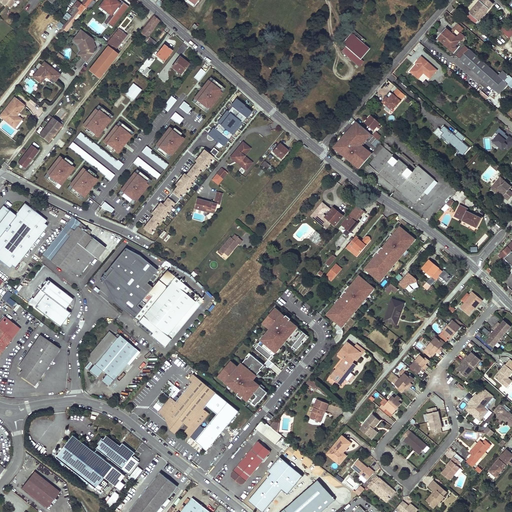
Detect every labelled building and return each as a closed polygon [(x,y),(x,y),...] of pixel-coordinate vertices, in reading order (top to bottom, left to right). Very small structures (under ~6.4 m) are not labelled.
[(11,8),(18,0),(20,3),(22,0),(0,0),(0,1),(5,6),(7,5),(11,8)] [(84,0),(81,4),(77,9),(79,11),(81,12),(85,8),(86,9),(93,0),(84,0)] [(113,15),(107,24),(112,28),(128,6),(122,3),(120,6),(118,4),(119,4),(114,0),(103,0),(100,5),(113,15)] [(489,8),(493,3),(489,0),(481,0),(480,1),(470,13),(479,21),(489,8)] [(78,1),(72,8),(74,9),(71,11),(72,12),(74,13),(77,9),(81,4),(78,1)] [(106,25),(107,24),(113,15),(100,5),(98,8),(109,16),(104,23),(106,25)] [(72,17),(70,18),(73,19),(79,11),(77,9),(74,13),(72,17)] [(154,17),(140,33),(146,38),(159,21),(154,17)] [(70,19),(62,29),(66,33),(74,22),(72,20),(70,19)] [(456,29),(460,33),(464,29),(458,24),(454,28),(456,29)] [(511,31),(505,26),(501,30),(504,33),(506,32),(508,34),(511,31)] [(343,34),(338,40),(345,47),(360,59),(369,49),(363,44),(366,41),(350,27),(346,31),(349,34),(347,37),(343,34)] [(446,28),(442,32),(446,36),(445,37),(443,35),(440,40),(454,52),(457,48),(455,46),(457,44),(454,40),(456,37),(460,41),(461,41),(465,37),(460,33),(456,29),(452,33),(446,28)] [(118,29),(106,45),(108,47),(113,51),(126,36),(118,29)] [(93,53),(92,48),(92,43),(94,43),(94,40),(82,30),(76,39),(81,43),(82,52),(79,57),(86,62),(93,53)] [(164,46),(156,56),(164,61),(172,52),(164,46)] [(117,55),(108,47),(88,71),(97,78),(117,55)] [(363,61),(360,59),(345,47),(341,51),(358,67),(363,61)] [(463,48),(457,56),(460,59),(467,51),(463,48)] [(499,94),(508,84),(504,81),(507,77),(506,76),(507,75),(503,70),(499,74),(498,75),(496,73),(469,49),(467,51),(460,59),(499,94)] [(149,57),(141,68),(144,71),(142,73),(146,77),(151,71),(147,68),(154,60),(149,57)] [(180,57),(172,68),(181,75),(189,64),(180,57)] [(424,73),(430,78),(437,70),(421,57),(418,61),(419,62),(417,64),(410,72),(418,79),(424,73)] [(39,67),(33,75),(41,82),(47,75),(50,77),(51,76),(55,79),(60,73),(44,61),(41,64),(44,66),(42,69),(39,67)] [(205,72),(201,69),(194,77),(199,81),(205,72)] [(162,71),(154,82),(160,87),(169,76),(162,71)] [(226,88),(211,77),(192,101),(207,113),(226,88)] [(388,81),(383,89),(388,92),(393,84),(388,81)] [(154,82),(151,86),(158,91),(160,87),(154,82)] [(142,89),(134,83),(125,93),(133,100),(142,89)] [(486,99),(488,96),(481,91),(479,93),(486,99)] [(390,92),(386,97),(387,97),(390,100),(394,95),(390,92)] [(171,95),(162,107),(168,111),(176,99),(171,95)] [(387,97),(383,102),(392,110),(400,101),(394,95),(390,100),(387,97)] [(27,106),(15,96),(4,110),(6,112),(3,117),(14,126),(21,118),(19,116),(18,115),(20,113),(21,114),(27,106)] [(235,97),(207,134),(224,146),(251,109),(235,97)] [(192,108),(184,101),(179,107),(187,113),(192,108)] [(142,102),(138,109),(142,112),(147,105),(142,102)] [(112,117),(98,106),(82,125),(86,129),(85,130),(92,135),(93,133),(97,136),(112,117)] [(183,119),(176,112),(171,118),(179,124),(183,119)] [(365,123),(374,130),(380,123),(371,116),(365,123)] [(53,117),(39,135),(48,142),(62,124),(53,117)] [(21,118),(14,126),(17,128),(24,120),(21,118)] [(118,153),(134,132),(120,121),(105,142),(107,144),(105,147),(113,153),(115,151),(118,153)] [(371,134),(359,124),(356,127),(354,128),(352,127),(344,136),(352,143),(351,144),(354,146),(354,145),(358,148),(359,146),(360,146),(361,144),(367,138),(368,139),(371,134)] [(458,151),(456,153),(461,157),(469,147),(462,141),(465,136),(456,129),(453,132),(444,125),(441,129),(438,127),(434,132),(458,151)] [(173,130),(169,127),(154,148),(168,158),(183,138),(180,136),(182,133),(174,128),(173,130)] [(497,133),(491,141),(503,150),(505,148),(508,151),(511,145),(511,136),(508,133),(507,133),(499,127),(496,131),(497,133)] [(85,148),(87,146),(119,169),(123,163),(80,132),(74,140),(85,148)] [(373,135),(379,140),(382,137),(375,132),(373,135)] [(352,143),(344,136),(335,147),(335,148),(349,160),(351,158),(354,161),(353,163),(355,161),(358,164),(356,166),(359,168),(370,156),(372,154),(368,151),(367,152),(360,146),(359,146),(358,148),(354,145),(354,146),(351,144),(352,143)] [(115,173),(72,142),(68,147),(111,178),(115,173)] [(243,143),(230,158),(246,171),(252,163),(244,156),(250,149),(243,143)] [(279,144),(272,152),(281,160),(288,151),(279,144)] [(361,144),(360,146),(367,152),(368,151),(369,150),(361,144)] [(374,159),(369,165),(415,203),(424,192),(434,180),(418,166),(416,168),(400,154),(400,155),(397,153),(387,144),(384,147),(374,159)] [(372,154),(370,156),(374,159),(384,147),(380,144),(372,154)] [(32,145),(18,163),(25,169),(39,151),(32,145)] [(145,146),(141,151),(156,162),(153,166),(162,172),(168,163),(145,146)] [(152,235),(212,154),(203,147),(184,173),(184,172),(161,202),(160,201),(141,226),(152,235)] [(64,159),(59,156),(43,177),(58,188),(74,167),(70,164),(72,162),(65,157),(64,159)] [(137,156),(133,161),(156,179),(160,174),(137,156)] [(265,161),(261,165),(267,170),(271,166),(265,161)] [(498,169),(499,170),(501,167),(499,166),(494,162),(492,165),(497,170),(498,169)] [(89,169),(87,171),(82,168),(67,188),(81,200),(97,179),(94,177),(96,174),(89,169)] [(222,168),(216,175),(223,180),(228,174),(222,168)] [(149,179),(136,169),(119,193),(133,205),(149,184),(149,179)] [(500,177),(494,185),(500,191),(499,192),(508,200),(511,195),(511,192),(509,190),(511,187),(500,177)] [(438,182),(434,180),(424,192),(428,195),(438,182)] [(203,201),(196,200),(193,210),(205,213),(205,210),(210,211),(210,210),(215,211),(216,205),(220,205),(223,194),(215,192),(213,204),(207,202),(207,204),(203,203),(203,201)] [(3,204),(0,207),(0,261),(8,267),(10,265),(13,267),(46,225),(44,222),(46,219),(24,202),(14,214),(3,204)] [(101,207),(112,212),(114,207),(103,202),(101,207)] [(322,203),(312,215),(316,218),(318,216),(320,218),(322,215),(323,214),(328,207),(322,203)] [(441,208),(445,211),(449,206),(446,203),(441,208)] [(462,220),(477,228),(481,218),(467,211),(468,209),(460,204),(456,213),(464,217),(462,220)] [(356,222),(364,212),(357,206),(341,225),(346,229),(351,233),(358,224),(356,222)] [(343,216),(333,207),(326,216),(325,217),(322,215),(320,218),(322,220),(320,223),(326,228),(331,222),(335,225),(343,216)] [(97,259),(105,248),(85,233),(82,230),(77,226),(50,261),(65,273),(68,269),(71,271),(78,277),(94,257),(97,259)] [(369,264),(366,269),(380,281),(384,276),(384,277),(412,244),(411,243),(415,239),(400,227),(397,232),(396,231),(382,247),(381,246),(377,251),(378,252),(369,264)] [(323,237),(315,231),(309,238),(317,244),(323,237)] [(166,242),(170,235),(166,233),(161,239),(166,242)] [(229,237),(217,253),(221,256),(223,253),(225,256),(228,252),(227,251),(229,249),(231,251),(236,244),(238,245),(241,241),(233,235),(231,238),(229,237)] [(342,248),(348,241),(342,236),(336,242),(342,248)] [(361,242),(355,236),(351,242),(354,244),(351,247),(354,251),(355,250),(359,253),(365,245),(368,242),(367,238),(364,238),(361,242)] [(511,242),(508,247),(499,255),(504,260),(505,258),(511,265),(511,242)] [(359,253),(355,250),(354,251),(351,247),(348,251),(355,257),(359,253)] [(329,268),(336,259),(332,256),(325,265),(329,268)] [(118,259),(102,278),(120,293),(136,274),(118,259)] [(429,260),(422,269),(431,277),(425,284),(428,286),(429,284),(431,286),(443,272),(429,260)] [(335,266),(328,274),(333,279),(340,271),(335,266)] [(142,307),(134,318),(138,321),(152,333),(150,335),(164,347),(204,299),(168,269),(142,300),(146,303),(144,305),(141,302),(139,304),(142,307)] [(416,279),(409,273),(400,284),(405,289),(409,284),(417,282),(416,279)] [(331,310),(328,315),(342,327),(346,322),(347,323),(371,293),(370,293),(374,288),(359,277),(356,281),(355,280),(346,291),(344,290),(340,295),(341,296),(330,310),(331,310)] [(71,313),(66,309),(73,299),(49,280),(34,299),(39,303),(35,307),(59,327),(63,323),(65,321),(71,313)] [(391,284),(385,290),(389,294),(392,290),(395,293),(398,289),(391,284)] [(7,290),(1,298),(6,301),(12,293),(7,290)] [(464,303),(460,308),(468,315),(473,309),(480,300),(471,292),(468,296),(469,297),(464,303)] [(469,297),(468,296),(466,294),(460,301),(464,303),(469,297)] [(39,303),(34,299),(30,304),(35,307),(39,303)] [(392,299),(384,321),(394,324),(396,317),(398,318),(404,303),(392,299)] [(480,300),(473,309),(474,310),(482,301),(480,300)] [(259,344),(256,348),(269,359),(272,355),(273,356),(282,345),(280,343),(284,338),(287,341),(286,342),(292,347),(293,346),(297,350),(303,343),(302,342),(307,335),(279,312),(279,313),(275,309),(264,322),(268,325),(267,326),(272,330),(269,334),(268,333),(259,344)] [(3,317),(0,320),(0,354),(12,339),(2,331),(9,322),(3,317)] [(461,324),(456,320),(454,322),(452,321),(443,330),(446,332),(443,335),(448,339),(450,337),(452,338),(460,328),(459,327),(461,324)] [(494,347),(511,326),(504,320),(501,324),(498,322),(493,328),(495,330),(492,334),(490,332),(487,335),(490,337),(487,341),(494,347)] [(150,335),(152,333),(138,321),(136,323),(150,335)] [(19,330),(9,322),(2,331),(12,339),(19,330)] [(93,365),(89,370),(97,377),(102,371),(106,374),(102,379),(103,381),(108,386),(116,376),(113,374),(134,348),(117,334),(115,336),(109,331),(86,358),(93,365)] [(39,336),(18,367),(22,370),(18,375),(34,386),(59,349),(39,336)] [(440,341),(436,337),(426,349),(430,353),(429,354),(433,357),(436,353),(438,354),(443,348),(441,347),(445,342),(441,340),(440,341)] [(353,347),(348,342),(338,354),(344,359),(335,370),(334,369),(329,374),(331,376),(330,377),(340,385),(352,369),(351,367),(354,363),(352,362),(355,359),(357,356),(359,357),(362,353),(360,352),(362,349),(356,344),(353,347)] [(134,348),(113,374),(116,376),(137,351),(134,348)] [(463,362),(456,369),(466,378),(475,368),(473,366),(480,359),(472,352),(469,356),(467,355),(461,361),(463,362)] [(230,363),(219,375),(224,379),(223,380),(249,401),(250,401),(256,406),(259,402),(267,392),(254,381),(253,382),(250,380),(256,372),(258,374),(261,370),(260,369),(264,365),(251,354),(248,359),(247,358),(242,364),(243,365),(240,369),(235,365),(234,366),(230,363)] [(422,354),(415,361),(425,370),(428,366),(426,365),(430,361),(422,354)] [(269,359),(264,365),(268,368),(273,363),(269,359)] [(425,370),(415,361),(411,367),(415,371),(414,372),(417,375),(421,371),(423,372),(425,370)] [(511,370),(505,365),(500,371),(501,372),(495,379),(502,384),(505,381),(507,383),(510,379),(508,378),(511,373),(511,370)] [(89,370),(88,371),(96,378),(97,377),(89,370)] [(409,377),(405,373),(395,385),(400,388),(399,390),(402,393),(406,389),(408,390),(412,385),(410,383),(414,378),(411,376),(409,377)] [(353,374),(347,381),(350,383),(355,376),(353,374)] [(227,402),(216,393),(197,376),(193,381),(177,401),(171,396),(159,410),(165,415),(172,421),(170,424),(170,426),(171,427),(170,429),(175,433),(179,428),(190,437),(209,413),(203,408),(206,405),(217,414),(227,402)] [(175,399),(181,389),(173,384),(169,390),(173,393),(171,396),(175,399)] [(492,396),(483,389),(477,396),(475,395),(467,404),(468,405),(465,409),(475,417),(492,396)] [(395,399),(392,396),(384,406),(386,408),(384,411),(390,415),(392,413),(393,414),(401,404),(400,403),(403,400),(397,396),(395,399)] [(158,411),(164,402),(159,398),(153,407),(158,411)] [(328,404),(317,400),(313,408),(314,408),(311,416),(315,417),(314,420),(320,422),(324,412),(325,412),(328,404)] [(206,450),(239,411),(227,402),(217,414),(195,441),(206,450)] [(496,414),(494,416),(499,420),(501,422),(503,420),(511,428),(511,427),(511,415),(509,413),(508,414),(502,408),(503,407),(499,404),(493,412),(496,414)] [(436,408),(427,410),(428,414),(427,414),(431,430),(432,430),(433,434),(442,432),(441,428),(443,428),(441,420),(439,421),(438,419),(441,418),(439,411),(437,412),(436,408)] [(381,421),(373,414),(363,426),(366,429),(363,432),(371,438),(377,431),(374,428),(381,421)] [(275,444),(282,437),(262,420),(256,428),(275,444)] [(487,426),(483,431),(490,437),(494,432),(487,426)] [(405,434),(408,437),(405,441),(408,444),(408,443),(414,448),(421,454),(425,450),(427,452),(431,448),(429,445),(413,432),(410,429),(405,434)] [(56,457),(96,489),(114,467),(73,435),(56,457)] [(351,442),(343,435),(331,449),(334,451),(330,455),(338,462),(345,454),(343,452),(342,452),(344,449),(345,450),(351,442)] [(96,449),(122,469),(135,453),(123,444),(120,447),(107,436),(103,440),(100,437),(95,442),(99,445),(96,449)] [(484,441),(482,443),(480,442),(479,440),(475,445),(477,446),(475,448),(474,447),(469,453),(472,455),(468,459),(475,464),(490,445),(484,441)] [(243,483),(245,481),(270,452),(258,442),(232,472),(231,475),(232,478),(234,480),(239,484),(243,483)] [(511,454),(506,450),(504,453),(503,453),(498,459),(499,460),(490,470),(496,476),(508,463),(511,466),(511,454)] [(345,454),(338,462),(340,464),(347,455),(345,454)] [(301,477),(279,458),(268,472),(270,474),(248,500),(261,511),(262,511),(282,489),(287,494),(301,477)] [(447,468),(442,474),(448,480),(450,481),(460,469),(458,467),(460,463),(454,458),(451,461),(452,462),(447,468)] [(375,472),(359,459),(353,467),(369,479),(375,472)] [(136,465),(129,478),(135,481),(142,468),(136,465)] [(34,470),(20,487),(45,507),(59,490),(34,470)] [(160,472),(127,511),(156,511),(177,486),(160,472)] [(388,485),(380,478),(371,489),(376,493),(377,491),(382,496),(383,495),(390,500),(397,492),(390,487),(389,488),(387,487),(388,485)] [(317,480),(284,509),(286,511),(320,511),(335,500),(317,480)] [(447,492),(442,487),(434,480),(428,487),(434,491),(433,492),(435,493),(433,496),(431,494),(426,501),(430,504),(432,502),(435,505),(438,501),(440,502),(441,502),(445,497),(444,496),(447,492)] [(362,487),(357,492),(361,495),(366,490),(362,487)] [(110,497),(108,495),(104,502),(112,507),(120,495),(114,491),(110,497)] [(381,497),(388,502),(390,500),(383,495),(382,496),(377,491),(376,493),(381,497)] [(209,511),(192,498),(180,511),(209,511)] [(430,504),(429,505),(434,509),(440,502),(438,501),(435,505),(432,502),(430,504)] [(409,506),(406,503),(400,510),(403,511),(416,511),(414,511),(416,509),(411,504),(409,506)]
